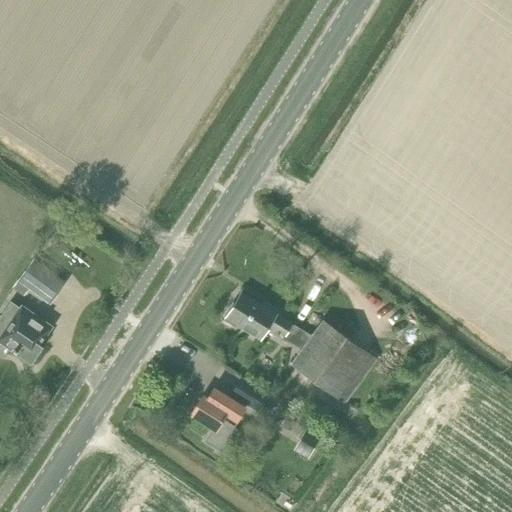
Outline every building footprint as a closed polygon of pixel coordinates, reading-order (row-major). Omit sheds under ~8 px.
[(49,304),(65,282),(33,260),(18,281),(49,304)] [(233,304),(225,317),(260,339),(268,326),(284,336),(291,325),(273,314),(275,310),(265,303),(263,306),(242,293),(235,305),(233,304)] [(20,310),(11,304),(0,320),(0,340),(33,364),(43,348),(38,345),(51,327),(22,307),(20,310)] [(292,364),(345,403),(376,360),(323,321),(292,364)] [(230,395),(257,412),(268,395),(241,378),(230,395)] [(214,389),(207,398),(203,395),(191,414),(214,428),(206,441),(218,449),(232,426),(222,420),(226,414),(236,421),(244,408),(214,389)] [(300,444),(314,450),(321,436),(306,430),(300,444)]
